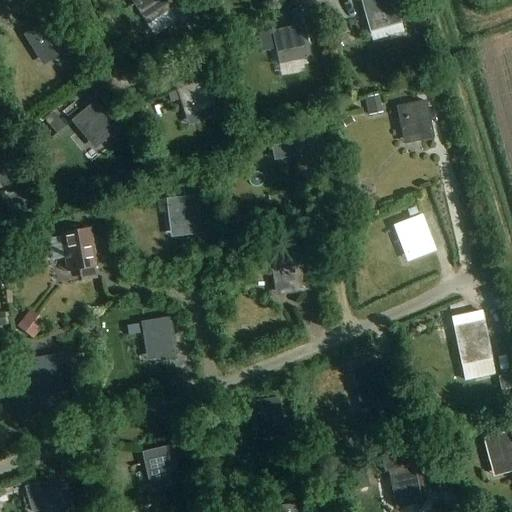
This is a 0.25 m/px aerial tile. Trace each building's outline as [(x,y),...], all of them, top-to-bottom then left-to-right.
[(128,0),(145,26),(172,9),(166,0),(128,0)] [(369,33),(398,26),(391,0),(367,0),(361,2),(369,33)] [(43,68),(67,52),(49,22),(24,38),(43,68)] [(279,68),(307,61),(300,29),(272,35),(279,68)] [(203,34),(193,41),(200,52),(210,44),(203,34)] [(186,120),(215,110),(205,78),(175,87),(186,120)] [(170,104),(180,101),(176,90),(166,93),(170,104)] [(379,96),(364,99),(368,117),(383,114),(379,96)] [(95,152),(117,132),(94,105),(71,125),(95,152)] [(405,147),(432,140),(425,105),(397,112),(405,147)] [(57,136),(66,128),(52,112),(43,120),(57,136)] [(236,143),(239,151),(249,147),(246,140),(236,143)] [(302,182),(329,175),(321,140),(293,146),(302,182)] [(0,185),(12,185),(9,155),(0,156),(0,185)] [(182,190),(184,200),(165,203),(171,240),(200,236),(194,188),(182,190)] [(6,202),(8,222),(37,219),(35,199),(6,202)] [(408,264),(434,254),(421,220),(395,230),(408,264)] [(68,276),(96,270),(89,234),(61,239),(68,276)] [(295,252),(308,250),(307,242),(294,243),(295,252)] [(277,299),(305,294),(298,258),(271,262),(277,299)] [(30,311),(17,328),(33,340),(46,323),(30,311)] [(149,364),(175,359),(169,322),(142,326),(149,364)] [(139,335),(138,325),(126,327),(128,337),(139,335)] [(456,330),(441,334),(442,342),(455,339),(457,339),(458,342),(461,360),(476,357),(478,365),(481,364),(490,362),(489,356),(483,325),(456,330)] [(43,400),(70,395),(64,360),(37,364),(43,400)] [(361,407),(388,401),(380,364),(353,370),(361,407)] [(511,375),(499,378),(499,381),(501,391),(503,391),(511,389),(511,380),(511,379),(511,375)] [(233,420),(251,417),(256,443),(282,439),(277,403),(231,410),(233,420)] [(493,477),(511,472),(511,434),(511,433),(483,440),(493,477)] [(449,453),(457,459),(465,448),(456,443),(449,453)] [(412,450),(380,458),(383,473),(388,472),(397,510),(424,504),(415,465),(412,450)] [(151,493),(178,487),(170,451),(143,457),(151,493)] [(72,511),(65,490),(38,498),(42,511),(72,511)] [(42,511),(38,498),(36,491),(24,495),(29,511),(42,511)] [(201,493),(188,496),(191,511),(198,511),(205,510),(201,493)]
